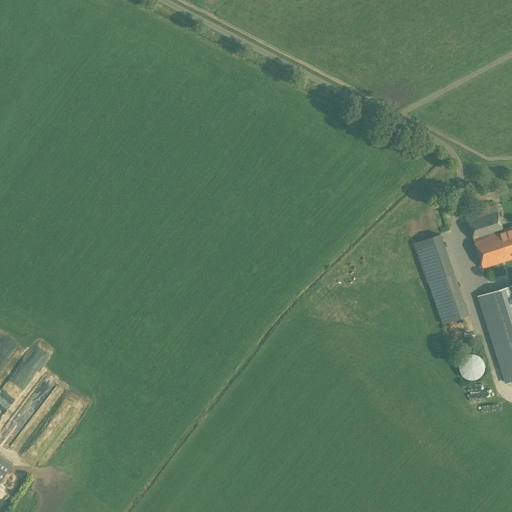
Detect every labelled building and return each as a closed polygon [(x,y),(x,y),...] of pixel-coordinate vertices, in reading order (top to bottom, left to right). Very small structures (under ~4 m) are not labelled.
[(511,227),(503,231),(494,205),(466,214),(484,267),(511,257),(511,227)] [(439,235),(414,244),(442,323),(467,314),(439,235)] [(511,284),(479,295),(498,358),(506,383),(511,381),(511,284)] [(459,362),(458,367),(459,371),(461,374),(464,377),(468,379),(472,379),(476,378),(480,376),(483,373),(484,369),(484,365),(483,361),(480,357),(477,354),(473,353),(468,354),(464,355),(461,358),(459,362)] [(473,405),(473,414),(491,413),(491,404),(473,405)] [(0,481),(12,464),(0,455),(0,481)]
